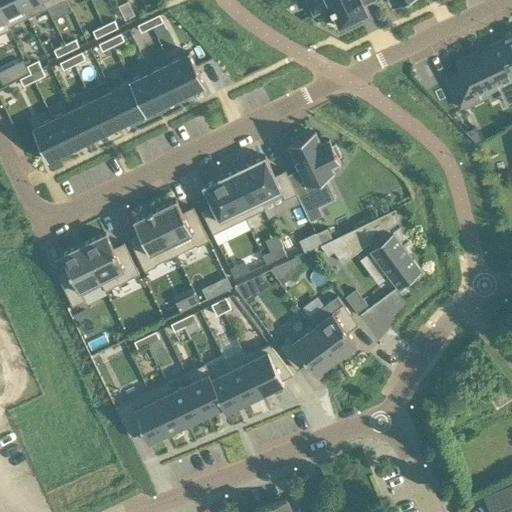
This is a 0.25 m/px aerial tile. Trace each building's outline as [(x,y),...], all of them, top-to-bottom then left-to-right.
[(28,17),(19,0),(0,0),(0,8),(10,29),(11,28),(10,26),(28,17)] [(47,7),(43,0),(19,0),(28,17),(29,16),(25,8),(40,0),(42,0),(47,8),(47,7)] [(364,3),(370,0),(306,0),(314,14),(330,6),(339,26),(368,12),(364,3)] [(0,33),(10,29),(0,8),(0,33)] [(163,21),(160,14),(150,19),(153,26),(163,21)] [(153,26),(150,19),(138,24),(141,31),(153,26)] [(115,20),(104,25),(107,32),(118,27),(115,20)] [(107,32),(104,25),(93,30),(97,37),(107,32)] [(125,40),(121,32),(110,38),(114,45),(125,40)] [(504,39),(498,42),(511,70),(511,37),(504,41),(504,39)] [(76,38),(65,44),(69,51),(80,46),(76,38)] [(114,45),(110,38),(99,43),(103,50),(114,45)] [(511,70),(498,42),(487,47),(488,49),(480,53),(479,51),(456,62),(459,70),(446,76),(461,107),(482,97),(480,93),(497,84),(499,88),(511,82),(511,70)] [(69,51),(65,44),(55,49),(58,56),(69,51)] [(86,58),(82,51),(71,56),(75,63),(86,58)] [(189,51),(170,61),(186,93),(205,84),(189,51)] [(75,63),(71,56),(60,61),(64,68),(75,63)] [(28,65),(31,73),(42,67),(39,60),(28,65)] [(186,93),(170,61),(150,70),(166,103),(186,93)] [(35,80),(46,75),(42,67),(31,73),(35,80)] [(166,103),(150,70),(131,80),(147,112),(166,103)] [(35,80),(31,73),(21,78),(24,85),(35,80)] [(147,112),(131,80),(111,89),(127,122),(147,112)] [(127,122),(111,89),(91,99),(107,131),(127,122)] [(107,131),(91,99),(72,108),(88,141),(107,131)] [(88,141),(72,108),(52,117),(68,150),(88,141)] [(68,150),(52,117),(32,127),(48,160),(68,150)] [(299,168),(288,174),(297,193),(310,220),(323,214),(311,191),(328,183),(325,177),(335,172),(332,167),(341,163),(338,156),(341,155),(336,143),(332,145),(329,139),(321,143),(315,131),(295,141),(297,145),(290,149),(299,168)] [(266,155),(244,165),(265,208),(266,208),(264,203),(283,194),(285,198),(297,193),(288,174),(286,169),(275,174),(266,155)] [(265,208),(244,165),(224,175),(245,218),(265,208)] [(245,218),(224,175),(203,185),(213,205),(202,210),(213,233),(245,218)] [(176,198),(155,209),(176,254),(196,244),(197,245),(209,239),(193,206),(182,211),(176,198)] [(396,207),(327,240),(342,261),(369,242),(372,246),(370,247),(399,286),(400,285),(398,282),(403,279),(405,281),(421,269),(400,241),(403,238),(400,225),(391,228),(387,223),(399,220),(396,207)] [(176,254),(155,209),(133,219),(139,232),(129,238),(145,271),(157,265),(156,263),(176,254)] [(106,232),(84,243),(106,289),(139,273),(124,241),(113,247),(106,232)] [(316,232),(302,239),(307,250),(321,243),(316,232)] [(106,289),(84,243),(61,253),(68,269),(58,274),(73,305),(85,299),(82,293),(102,284),(105,289),(106,289)] [(286,253),(283,246),(272,251),(275,258),(286,253)] [(243,260),(229,267),(235,278),(249,271),(243,260)] [(271,268),(282,283),(293,275),(283,262),(271,268)] [(207,297),(231,286),(227,277),(203,287),(207,297)] [(226,296),(219,300),(224,311),(231,307),(226,296)] [(211,303),(217,314),(224,311),(219,300),(211,303)] [(348,331),(358,323),(343,303),(313,325),(310,321),(309,322),(336,358),(356,343),(348,331)] [(193,312),(182,318),(185,325),(196,320),(193,312)] [(182,318),(171,323),(175,330),(185,325),(182,318)] [(336,358),(309,322),(279,345),(297,369),(308,361),(316,373),(336,358)] [(156,330),(145,335),(149,343),(160,337),(156,330)] [(145,335),(134,341),(138,348),(149,343),(145,335)] [(293,374),(275,350),(270,343),(246,355),(244,350),(243,351),(263,393),(284,383),(282,379),(293,374)] [(263,393),(243,351),(225,360),(245,402),(263,393)] [(245,402),(225,360),(224,360),(226,365),(210,372),(205,363),(204,363),(227,410),(245,402)] [(227,410),(204,363),(186,372),(206,414),(223,405),(226,411),(227,410)] [(186,372),(167,381),(187,423),(206,414),(186,372)] [(187,423),(167,381),(149,390),(169,432),(187,423)] [(169,432),(149,390),(116,406),(130,436),(143,430),(149,441),(169,432)] [(511,511),(511,485),(486,497),(492,511),(511,511)] [(292,511),(286,498),(272,503),(272,502),(255,509),(256,510),(250,511),(292,511)]
